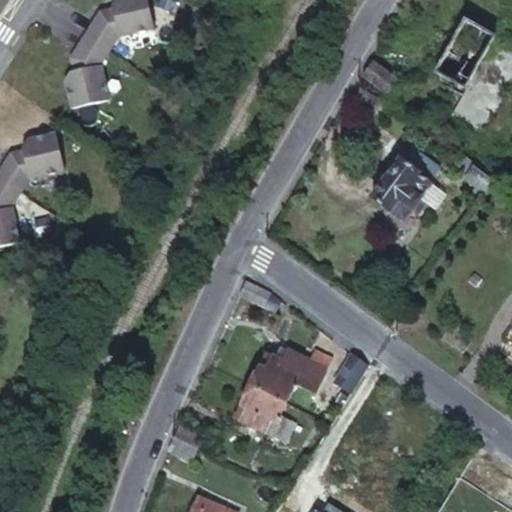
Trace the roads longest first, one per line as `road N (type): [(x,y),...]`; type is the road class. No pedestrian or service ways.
road 1 (residential): [(511,443),(240,245)]
road 2 (residential): [(127,511),(170,390),(240,245)]
road 3 (residential): [(240,245),(379,0)]
